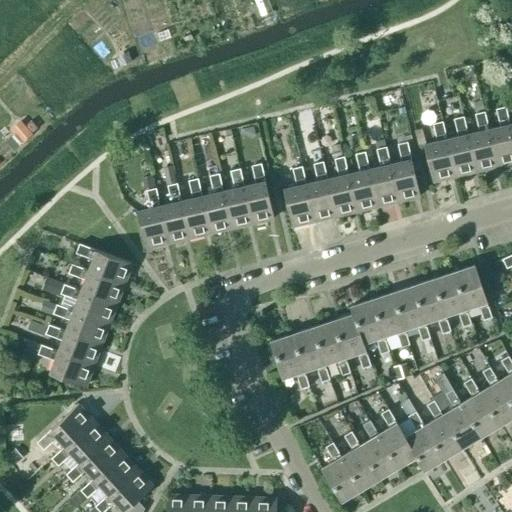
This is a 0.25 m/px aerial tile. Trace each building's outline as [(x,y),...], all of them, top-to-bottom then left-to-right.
[(481,100),(473,102),(476,114),(484,112),(481,100)] [(511,162),(511,136),(509,124),(505,107),(496,109),(500,126),(488,129),(497,166),(511,162)] [(497,166),(488,129),(484,112),(476,114),(475,114),(479,131),(467,134),(476,171),(497,166)] [(476,171),(467,134),(463,117),(454,119),(458,136),(446,139),(455,176),(476,171)] [(455,176),(446,139),(442,122),(433,124),(437,141),(424,144),(432,182),(455,176)] [(241,129),(240,134),(252,138),(256,135),(254,126),(241,129)] [(390,164),(398,201),(420,196),(407,142),(413,141),(410,132),(399,134),(401,143),(397,144),(401,161),(390,164)] [(398,201),(390,164),(386,147),(384,139),(374,141),(380,166),(369,169),(377,206),(398,201)] [(340,144),(332,146),(335,159),(343,157),(340,144)] [(377,206),(369,169),(365,152),(355,154),(359,171),(348,174),(356,211),(377,206)] [(243,186),(252,223),(273,218),(260,164),(259,156),(249,158),(251,166),(255,183),(243,186)] [(356,211),(348,174),(344,157),(343,157),(335,159),(334,159),(338,176),(327,179),(335,216),(356,211)] [(335,216),(327,179),(323,162),(313,164),(317,181),(306,184),(314,221),(335,216)] [(314,221),(306,184),(302,167),(292,169),(296,186),(283,189),(292,226),(314,221)] [(252,223),(243,186),(239,169),(230,171),(234,188),(222,191),(231,228),(252,223)] [(158,173),(152,174),(152,175),(155,187),(161,186),(158,173)] [(231,228),(222,191),(218,174),(209,176),(213,193),(201,196),(210,233),(231,228)] [(152,175),(142,178),(145,190),(155,187),(152,175)] [(210,233),(201,196),(197,179),(188,181),(192,198),(181,201),(189,238),(210,233)] [(189,238),(181,201),(176,184),(167,186),(171,203),(160,206),(168,243),(189,238)] [(168,243),(160,206),(155,189),(146,191),(150,208),(137,211),(146,248),(168,243)] [(88,271),(124,284),(132,264),(79,244),(76,253),(93,259),(88,271)] [(511,254),(502,259),(506,268),(511,265),(511,254)] [(124,284),(88,271),(71,264),(68,273),(85,279),(81,291),(116,304),(124,284)] [(453,272),(465,308),(478,304),(483,320),(491,317),(474,265),(453,272)] [(471,324),(465,308),(453,272),(432,279),(445,315),(457,311),(462,327),(471,324)] [(49,279),(45,291),(59,296),(60,293),(64,284),(49,279)] [(450,331),(445,315),(432,279),(412,286),(424,322),(437,318),(442,334),(450,331)] [(81,291),(64,284),(60,293),(77,300),(73,311),(109,324),(116,304),(81,291)] [(430,338),(424,322),(412,286),(391,293),(404,329),(416,325),(426,355),(434,353),(430,338)] [(409,345),(404,329),(391,293),(371,300),(383,336),(395,332),(401,347),(409,345)] [(43,300),(39,310),(51,315),(55,304),(43,300)] [(389,352),(383,336),(371,300),(350,307),(352,314),(362,343),(363,343),(375,339),(380,354),(389,352)] [(109,324),(73,311),(56,305),(53,314),(70,320),(65,331),(101,345),(109,324)] [(371,366),(363,343),(362,343),(352,314),(332,321),(345,357),(357,353),(362,369),(371,366)] [(43,335),(46,326),(30,320),(27,329),(43,335)] [(350,373),(345,357),(332,321),(312,328),(324,364),(336,360),(342,376),(350,373)] [(101,345),(65,331),(49,325),(45,334),(62,340),(58,351),(94,365),(101,345)] [(329,380),(324,364),(312,328),(291,334),(304,371),(316,367),(321,382),(329,380)] [(309,386),(304,371),(291,334),(270,342),(282,378),(295,373),(300,389),(309,386)] [(94,365),(58,351),(29,340),(26,349),(38,354),(54,360),(50,373),(85,387),(94,365)] [(498,381),(511,404),(511,362),(508,356),(500,360),(509,374),(498,381)] [(396,379),(409,375),(405,362),(392,366),(396,379)] [(511,417),(511,404),(498,381),(489,367),(482,371),(490,386),(479,392),(499,425),(511,417)] [(499,425),(479,392),(471,378),(463,383),(472,397),(461,403),(481,436),(499,425)] [(481,436),(461,403),(452,389),(445,394),(453,408),(442,414),(462,447),(481,436)] [(443,458),(424,426),(407,398),(400,403),(408,416),(416,430),(405,437),(416,456),(415,456),(424,470),(443,458)] [(462,447),(442,414),(434,400),(426,405),(435,419),(424,426),(443,458),(462,447)] [(65,446),(93,420),(78,404),(37,442),(43,449),(56,437),(65,446)] [(416,456),(405,437),(388,409),(381,413),(389,428),(378,434),(398,467),(415,456),(416,456)] [(79,462),(108,436),(93,420),(65,446),(51,458),(58,465),(71,453),(79,462)] [(398,467),(378,434),(370,420),(362,425),(370,439),(359,445),(379,478),(398,467)] [(379,478),(359,445),(351,431),(343,436),(352,450),(341,456),(361,489),(379,478)] [(94,478),(122,452),(108,436),(79,462),(66,474),(72,481),(86,469),(94,478)] [(361,489),(341,456),(333,442),(325,447),(333,461),(321,468),(341,501),(361,489)] [(108,494),(137,468),(122,452),(94,478),(81,490),(87,497),(100,485),(108,494)] [(23,481),(35,470),(25,458),(13,469),(23,481)] [(137,468),(108,494),(95,506),(100,511),(102,511),(115,501),(124,511),(152,486),(137,468)] [(187,511),(189,495),(167,494),(165,511),(187,511)] [(209,511),(210,496),(189,495),(187,511),(209,511)] [(230,511),(231,497),(210,496),(209,511),(230,511)] [(252,511),(253,497),(231,497),(230,511),(252,511)] [(253,497),(252,511),(275,511),(276,498),(253,497)]
